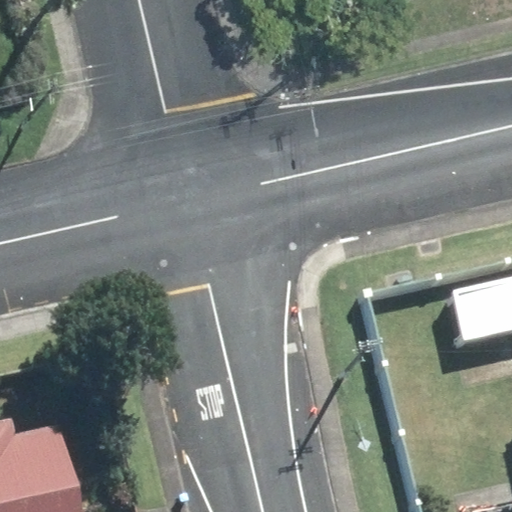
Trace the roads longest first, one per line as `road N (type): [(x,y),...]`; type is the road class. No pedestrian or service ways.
road 1 (residential): [(190,191),(511,115)]
road 2 (residential): [(266,511),(190,191)]
road 3 (residential): [(190,191),(148,0)]
road 4 (residential): [(0,235),(190,191)]
